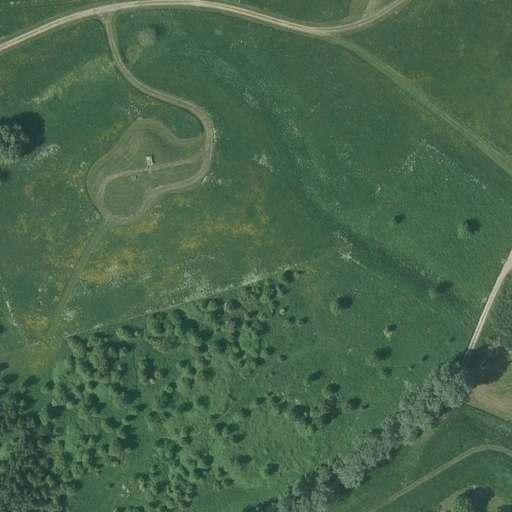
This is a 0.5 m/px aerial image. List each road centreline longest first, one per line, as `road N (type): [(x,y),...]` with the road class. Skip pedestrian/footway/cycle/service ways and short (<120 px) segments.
road 1 (track): [(0,50),(87,12),(136,3),(224,7),(326,33),(348,30),(402,0)]
road 2 (track): [(103,10),(130,79),(192,108),(208,136),(202,171),(152,193),(133,219),(112,221),(99,200),(107,177)]
road 3 (track): [(511,257),(460,371),(300,511)]
road 4 (track): [(299,29),(363,53),(511,168)]
